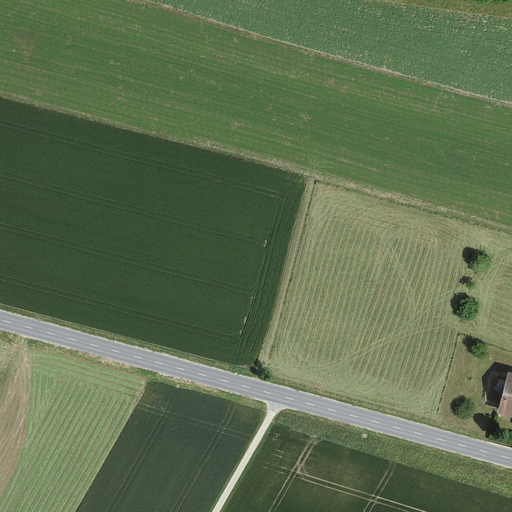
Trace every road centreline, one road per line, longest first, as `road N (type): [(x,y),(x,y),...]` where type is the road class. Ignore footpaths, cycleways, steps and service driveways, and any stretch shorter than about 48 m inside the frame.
road 1 (tertiary): [(0,319),(511,457)]
road 2 (track): [(282,395),(215,511)]
